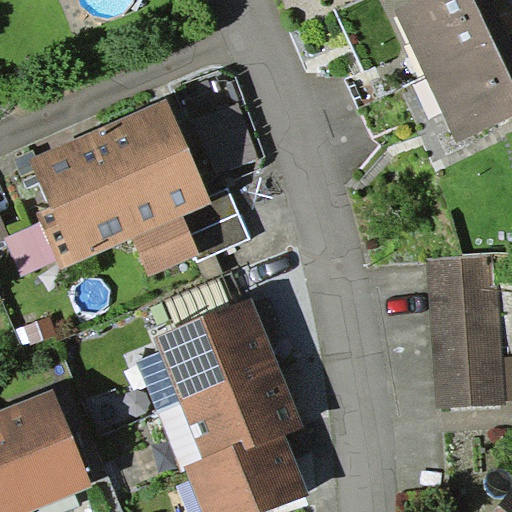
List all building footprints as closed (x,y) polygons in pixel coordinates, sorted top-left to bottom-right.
[(415,0),(396,9),(426,74),(511,35),(495,0),(415,0)] [(511,117),(511,35),(426,74),(457,143),(511,117)] [(167,100),(30,159),(51,208),(37,214),(41,222),(57,259),(61,269),(133,238),(184,216),(212,204),(211,201),(167,100)] [(238,104),(195,119),(215,174),(258,159),(238,104)] [(232,193),(211,201),(212,204),(184,216),(200,254),(194,257),(197,263),(252,240),(232,193)] [(0,214),(0,247),(7,245),(4,237),(9,235),(0,214)] [(184,216),(133,238),(149,276),(194,257),(200,254),(184,216)] [(21,275),(57,259),(41,222),(9,235),(4,237),(7,245),(21,275)] [(426,259),(437,408),(506,403),(504,400),(503,356),(498,289),(492,289),(490,254),(426,259)] [(160,353),(180,403),(278,364),(253,300),(154,337),(160,353)] [(137,362),(158,412),(180,403),(160,353),(137,362)] [(504,400),(511,400),(511,355),(503,356),(504,400)] [(303,428),(278,364),(180,403),(202,459),(244,443),(247,450),(285,435),(303,428)] [(52,389),(0,409),(0,438),(29,511),(91,485),(52,389)] [(158,412),(181,472),(186,471),(184,466),(202,459),(180,403),(158,412)] [(266,511),(309,495),(285,435),(247,450),(244,443),(202,459),(184,466),(186,471),(189,481),(202,511),(266,511)] [(0,511),(25,511),(29,511),(0,438),(0,511)] [(188,511),(202,511),(189,481),(178,486),(188,511)] [(511,511),(511,488),(493,511),(511,511)]
